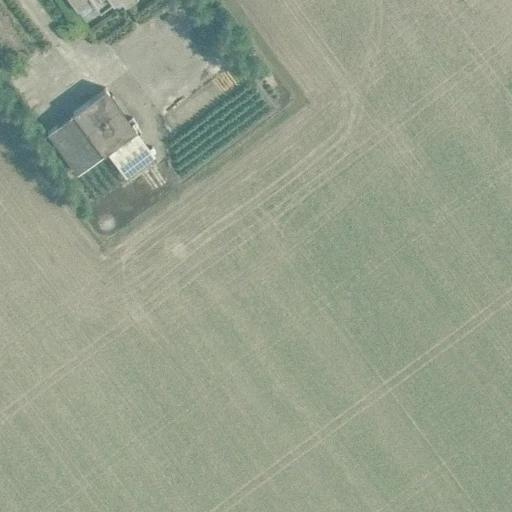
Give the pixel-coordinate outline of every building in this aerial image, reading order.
[(68,0),(77,11),(91,1),(99,12),(115,0),(121,0),(124,3),(128,0),(68,0)] [(178,0),(173,0),(154,12),(160,22),(184,7),(178,0)] [(126,54),(143,39),(133,27),(116,42),(126,54)] [(104,88),(75,109),(106,151),(134,130),(135,129),(104,88)] [(76,173),(106,151),(75,109),(71,112),(72,113),(46,132),(76,173)] [(106,151),(123,175),(152,154),(134,130),(106,151)]
